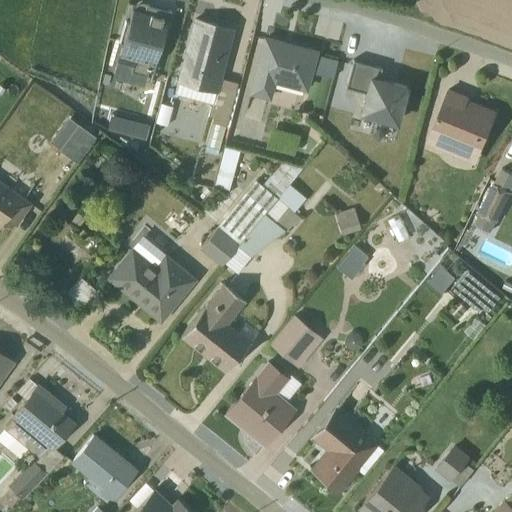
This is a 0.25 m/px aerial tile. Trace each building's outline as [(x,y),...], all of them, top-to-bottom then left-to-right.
[(151,71),(170,11),(144,3),(142,11),(131,8),(111,75),(142,84),(146,70),(151,71)] [(201,151),(215,155),(223,125),(227,126),(237,88),(237,87),(235,87),(236,82),(235,82),(217,77),(231,28),(194,18),(174,92),(214,104),(201,151)] [(264,37),(249,94),(269,99),(273,83),(303,90),(308,72),(330,78),(335,61),(312,55),(314,51),(264,37)] [(380,68),(352,60),(344,85),(363,91),(357,113),(394,124),(404,87),(377,79),(380,68)] [(426,143),(474,163),(495,111),(478,104),(476,108),(464,103),(467,96),(448,88),(426,143)] [(170,104),(159,101),(154,120),(166,123),(170,104)] [(93,135),(66,115),(47,140),(75,161),(93,135)] [(132,129),(130,141),(143,143),(144,130),(132,129)] [(227,190),(238,150),(223,146),(216,171),(199,166),(194,184),(211,189),(212,186),(227,190)] [(300,168),(300,167),(281,162),(260,185),(253,180),(197,247),(219,265),(222,261),(300,168)] [(474,222),(489,230),(494,220),(496,221),(511,191),(508,190),(511,182),(511,173),(500,167),(477,211),(479,212),(474,222)] [(0,180),(0,221),(4,216),(15,224),(31,201),(0,180)] [(222,261),(236,272),(249,256),(298,218),(292,212),(304,198),(288,184),(222,261)] [(352,208),(333,214),(340,234),(359,229),(352,208)] [(407,236),(397,215),(386,220),(396,241),(407,236)] [(108,277),(159,317),(193,276),(142,234),(108,277)] [(353,245),(335,266),(350,278),(363,262),(362,261),(366,256),(353,245)] [(439,264),(425,283),(439,295),(454,276),(439,264)] [(467,268),(451,287),(479,311),(484,306),(489,310),(497,300),(492,296),(496,291),(467,268)] [(93,289),(78,276),(64,292),(80,306),(93,289)] [(227,323),(244,300),(221,282),(179,334),(225,372),(257,331),(244,321),(236,330),(227,323)] [(275,346),(297,364),(321,335),(299,317),(275,346)] [(0,374),(10,360),(0,352),(0,374)] [(286,376),(267,361),(224,413),(262,444),(293,406),(285,400),(299,383),(288,373),(286,376)] [(15,410),(0,429),(0,442),(17,456),(26,447),(37,456),(33,460),(30,458),(6,483),(20,498),(62,453),(51,445),(71,420),(51,404),(54,398),(37,384),(15,410)] [(308,466),(339,491),(356,469),(357,469),(361,472),(381,449),(374,444),(375,443),(371,439),(372,438),(334,406),(309,436),(323,448),(308,466)] [(134,468),(92,434),(69,461),(87,476),(83,482),(104,500),(109,494),(111,496),(134,468)] [(455,443),(435,467),(450,479),(452,478),(460,485),(473,469),(465,462),(470,455),(455,443)] [(413,511),(429,493),(392,463),(357,506),(364,511),(413,511)] [(152,488),(130,511),(190,511),(176,499),(169,505),(152,488)] [(511,511),(511,491),(505,499),(503,498),(491,511),(511,511)]
